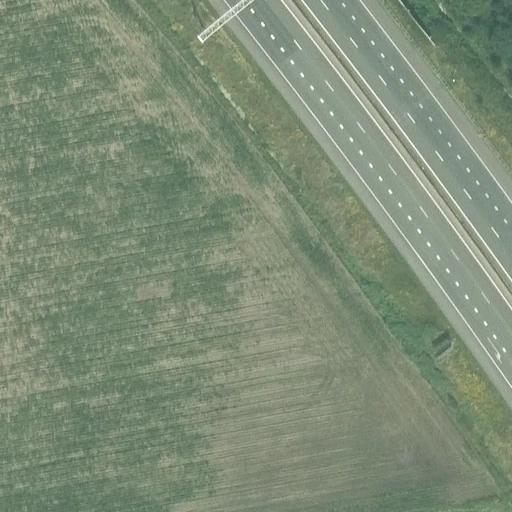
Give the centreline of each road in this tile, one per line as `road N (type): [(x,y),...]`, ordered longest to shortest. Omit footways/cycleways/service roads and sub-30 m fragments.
road 1 (motorway): [(261,0),(511,332)]
road 2 (motorway): [(511,259),(317,0)]
